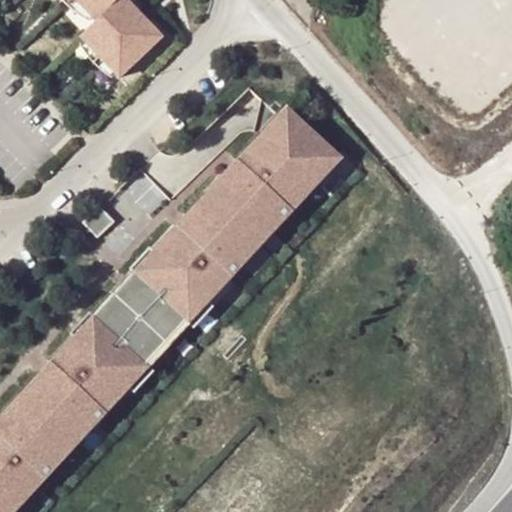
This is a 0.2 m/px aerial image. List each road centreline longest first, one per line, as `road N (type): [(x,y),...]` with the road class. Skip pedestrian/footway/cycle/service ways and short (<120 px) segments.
road 1 (residential): [(269,1),(0,242)]
road 2 (tertiary): [(269,1),(455,216)]
road 3 (trunk): [(455,216),(511,351)]
